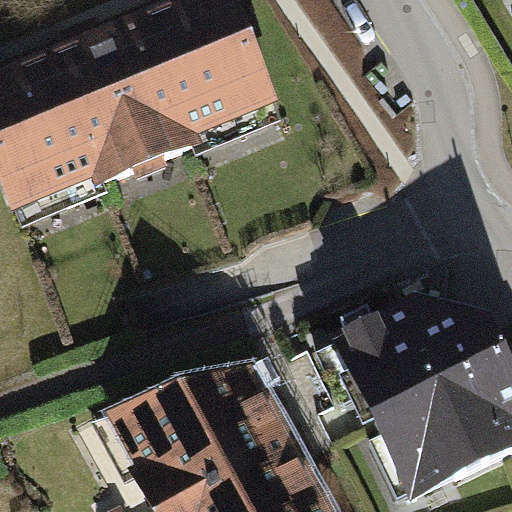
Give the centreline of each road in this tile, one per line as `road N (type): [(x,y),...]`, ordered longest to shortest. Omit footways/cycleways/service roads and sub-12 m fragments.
road 1 (track): [(469,208),(301,303),(0,405)]
road 2 (residential): [(385,0),(443,101),(446,161),(469,208),(511,242)]
